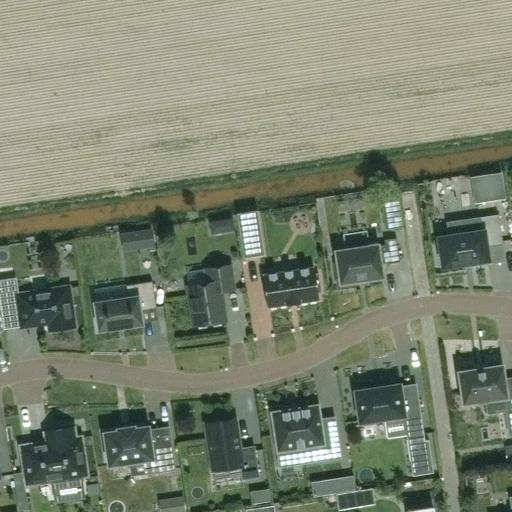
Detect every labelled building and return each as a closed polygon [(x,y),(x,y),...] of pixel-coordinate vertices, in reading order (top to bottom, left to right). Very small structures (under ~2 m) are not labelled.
[(264,257),(257,213),(238,216),(245,260),(264,257)] [(439,239),(443,267),(487,260),(485,247),(502,245),(498,215),(479,218),(482,232),(439,239)] [(333,264),(337,288),(356,285),(356,282),(382,277),(380,264),(387,263),(387,264),(400,263),(396,239),(384,240),(385,246),(378,247),(377,246),(336,252),(337,263),(333,264)] [(188,287),(194,326),(224,322),(220,292),(234,290),(231,266),(205,270),(207,284),(188,287)] [(262,276),(267,307),(286,305),(286,306),(300,304),(300,303),(319,300),(318,293),(321,293),(318,274),(315,275),(314,268),(271,274),(262,276)] [(95,305),(99,329),(98,329),(98,331),(100,331),(100,330),(114,328),(114,329),(126,327),(140,324),(140,325),(142,324),(142,323),(140,311),(156,308),(152,282),(126,286),(128,299),(96,304),(96,303),(94,304),(94,305),(95,305)] [(50,331),(74,328),(68,288),(54,290),(16,296),(21,327),(49,323),(50,331)] [(511,380),(503,382),(501,368),(502,368),(501,366),(499,366),(500,366),(484,369),(484,368),(474,370),(475,370),(459,372),(457,372),(457,374),(458,374),(463,403),(462,403),(463,405),(465,405),(465,404),(505,398),(507,412),(511,436),(511,435),(511,380)] [(356,391),(354,391),(354,393),(358,421),(358,424),(360,423),(385,419),(403,417),(406,436),(412,477),(433,474),(428,441),(424,442),(418,401),(402,403),(400,387),(400,386),(400,384),(398,385),(356,391)] [(323,450),(325,460),(340,458),(334,418),(321,420),(319,408),(319,405),(317,406),(274,412),(271,412),(272,415),(279,465),(278,465),(279,467),(300,464),(300,462),(299,462),(298,454),(323,450)] [(239,449),(235,420),(206,424),(205,424),(212,471),(240,467),(242,480),(258,477),(253,447),(239,449)] [(73,428),(55,431),(45,432),(46,437),(47,443),(33,445),(21,447),(22,451),(27,484),(40,482),(39,480),(52,478),(53,487),(81,483),(80,476),(86,475),(80,438),(74,439),(73,428)] [(118,432),(104,434),(109,466),(148,460),(150,473),(174,469),(170,443),(150,446),(148,428),(134,430),(134,428),(118,430),(118,432)] [(160,499),(163,511),(169,511),(187,507),(183,492),(160,499)]
